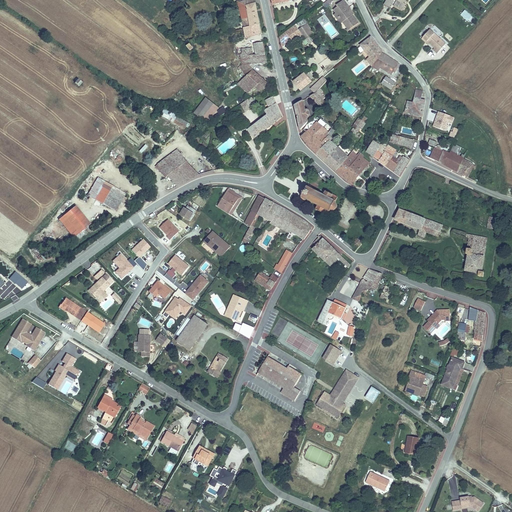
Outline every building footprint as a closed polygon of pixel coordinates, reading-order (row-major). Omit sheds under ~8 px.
[(241,0),(245,25),(254,22),(253,15),(261,12),(258,0),(241,0)] [(338,5),(334,9),(336,12),(343,21),(347,25),(349,29),(359,21),(353,13),(348,7),(349,6),(344,0),(341,0),(337,4),(338,5)] [(403,9),(406,3),(404,2),(404,0),(387,0),(386,3),(391,6),(394,0),(398,1),(396,6),(403,9)] [(467,21),(472,16),(465,9),(460,15),(467,21)] [(254,22),(245,25),(246,28),(247,33),(264,29),(261,12),(253,15),(254,22)] [(343,21),(336,12),(334,13),(340,21),(343,21)] [(313,31),(306,22),(299,28),(306,37),(313,31)] [(284,45),(302,34),(296,25),(278,35),(284,45)] [(431,29),(424,37),(430,43),(435,48),(434,49),(438,53),(447,44),(431,29)] [(366,58),(371,66),(379,52),(380,50),(379,50),(372,36),(361,45),(367,56),(366,58)] [(257,38),(259,52),(268,51),(266,37),(257,38)] [(243,44),(244,50),(244,54),(247,54),(257,52),(255,43),(243,44)] [(247,54),(248,61),(270,58),(268,51),(259,52),(257,52),(247,54)] [(371,66),(377,72),(380,66),(381,64),(386,55),(379,52),(371,66)] [(396,61),(386,55),(381,64),(386,66),(392,70),(396,61)] [(238,64),(237,64),(239,68),(241,67),(245,72),(254,65),(253,65),(248,61),(242,62),(238,64)] [(245,72),(238,79),(251,88),(258,82),(265,75),(254,65),(245,72)] [(298,86),(309,77),(302,68),(291,78),(298,86)] [(318,89),(319,89),(331,80),(324,74),(314,83),(318,89)] [(265,75),(258,82),(264,86),(271,82),(272,82),(265,75)] [(385,76),(381,83),(391,89),(396,81),(385,76)] [(318,89),(312,92),(325,104),(329,99),(319,89),(318,89)] [(413,98),(420,100),(422,91),(415,90),(413,98)] [(266,107),(269,111),(275,120),(285,111),(276,92),(269,96),(273,103),(266,107)] [(229,104),(221,95),(214,101),(222,111),(229,104)] [(256,101),(252,96),(241,103),(245,111),(253,106),(251,104),(256,101)] [(413,98),(412,103),(411,106),(407,104),(405,112),(421,116),(425,101),(420,100),(413,98)] [(305,113),(301,100),(294,103),(300,128),(301,130),(308,123),(307,121),(310,119),(308,112),(305,113)] [(185,128),(189,120),(163,109),(160,117),(185,128)] [(275,120),(269,111),(249,127),(257,134),(275,120)] [(451,127),(454,116),(437,111),(433,127),(447,130),(448,126),(451,127)] [(323,116),(318,122),(329,131),(337,121),(335,119),(331,123),(323,116)] [(352,127),(359,132),(366,122),(358,117),(352,127)] [(329,131),(318,122),(304,136),(311,146),(312,148),(314,150),(318,153),(327,142),(329,140),(325,137),(328,134),(327,134),(329,131)] [(413,138),(394,134),(391,141),(412,145),(413,138)] [(380,145),(381,143),(374,139),(369,150),(375,155),(380,145)] [(330,144),(327,142),(318,153),(325,160),(337,147),(332,142),(330,144)] [(138,150),(141,153),(147,146),(145,144),(138,150)] [(196,175),(200,174),(192,162),(182,145),(162,160),(171,173),(179,184),(185,180),(191,177),(196,175)] [(380,145),(375,155),(382,161),(387,149),(380,145)] [(396,150),(389,145),(387,149),(382,161),(389,166),(392,158),(394,155),(395,152),(396,150)] [(439,148),(434,156),(441,160),(446,149),(441,146),(440,146),(439,148)] [(337,147),(325,160),(336,170),(345,159),(347,156),(337,147)] [(447,149),(446,149),(441,160),(442,161),(448,164),(453,151),(451,151),(450,150),(447,149)] [(452,149),(451,151),(453,151),(448,164),(468,173),(470,173),(473,166),(477,158),(473,156),(471,160),(464,157),(465,155),(452,149)] [(352,183),(358,175),(349,168),(359,157),(352,150),(348,154),(352,157),(348,162),(345,159),(336,170),(351,182),(352,183)] [(360,160),(363,157),(361,155),(359,157),(349,168),(358,175),(366,166),(362,162),(360,160)] [(400,158),(398,162),(393,169),(394,171),(403,157),(402,156),(400,158)] [(409,160),(403,157),(394,171),(399,175),(400,174),(409,160)] [(398,162),(392,158),(389,166),(393,169),(398,162)] [(171,173),(162,160),(158,163),(168,176),(171,173)] [(89,194),(111,206),(120,190),(98,178),(89,194)] [(324,194),(312,188),(313,186),(308,183),(306,188),(305,187),(303,191),(304,192),(301,197),(306,200),(307,198),(318,204),(316,210),(328,216),(332,209),(334,209),(335,208),(336,207),(336,205),(336,204),(335,203),(339,196),(327,189),(324,194)] [(243,197),(229,188),(228,190),(239,197),(229,211),(232,213),(243,197)] [(120,190),(111,206),(116,209),(125,193),(120,190)] [(219,204),(229,211),(239,197),(228,190),(219,204)] [(260,210),(266,197),(259,195),(254,207),(260,210)] [(266,197),(260,210),(264,213),(269,217),(282,224),(291,210),(266,197)] [(75,204),(58,218),(73,236),(90,222),(75,204)] [(184,211),(182,210),(180,214),(189,220),(193,212),(194,213),(197,210),(188,204),(186,208),(184,211)] [(400,209),(395,219),(420,228),(425,218),(400,209)] [(306,220),(291,210),(282,224),(303,237),(307,233),(305,230),(311,224),(306,220)] [(442,224),(425,218),(420,228),(427,231),(439,236),(442,224)] [(182,232),(169,219),(161,226),(171,237),(170,238),(173,240),(182,232)] [(254,221),(249,230),(254,232),(257,234),(261,226),(254,221)] [(427,231),(420,228),(417,236),(424,239),(427,231)] [(205,240),(223,255),(230,247),(212,231),(205,240)] [(251,236),(247,234),(231,261),(236,264),(251,236)] [(352,265),(319,234),(312,241),(317,247),(314,249),(333,267),(340,260),(349,269),(352,265)] [(488,240),(471,234),(466,268),(478,270),(478,273),(482,273),(483,269),(481,269),(484,244),(487,244),(488,240)] [(145,239),(134,250),(141,258),(152,246),(145,239)] [(282,271),(294,249),(289,246),(281,260),(280,259),(275,267),(282,271)] [(175,253),(169,262),(182,273),(189,265),(175,253)] [(119,274),(125,280),(139,268),(128,256),(120,263),(125,268),(119,274)] [(170,267),(167,271),(172,276),(176,272),(170,267)] [(370,268),(361,283),(366,286),(360,300),(371,305),(383,274),(370,268)] [(261,272),(255,280),(270,290),(278,278),(272,274),(269,278),(261,272)] [(114,282),(107,274),(104,277),(111,285),(114,282)] [(211,282),(203,275),(187,293),(196,301),(211,282)] [(104,277),(98,283),(98,284),(91,291),(97,297),(111,285),(104,277)] [(164,300),(172,291),(159,279),(147,293),(154,298),(157,294),(164,300)] [(98,284),(98,283),(90,290),(91,291),(98,284)] [(366,286),(361,283),(354,297),(360,300),(366,286)] [(389,301),(394,288),(387,285),(384,292),(383,292),(381,298),(389,301)] [(400,305),(405,292),(394,288),(389,301),(400,305)] [(116,292),(112,296),(120,304),(124,301),(116,292)] [(235,295),(227,312),(232,314),(235,320),(238,321),(245,305),(243,304),(245,299),(235,295)] [(191,304),(182,297),(180,300),(176,298),(164,314),(168,317),(170,314),(179,321),(191,304)] [(66,298),(61,305),(67,309),(66,311),(80,320),(86,312),(66,298)] [(418,298),(414,306),(421,310),(425,301),(418,298)] [(328,299),(317,320),(325,325),(327,321),(330,314),(334,302),(328,299)] [(334,302),(330,314),(338,318),(340,312),(342,313),(345,308),(337,304),(334,302)] [(340,312),(338,318),(341,319),(342,318),(344,313),(346,308),(345,308),(342,313),(340,312)] [(474,328),(474,339),(482,339),(485,312),(477,309),(476,313),(474,328)] [(423,328),(431,335),(436,329),(433,326),(436,323),(437,325),(441,320),(445,320),(445,321),(449,321),(448,310),(436,311),(432,315),(433,316),(428,322),(423,328)] [(232,314),(227,312),(225,316),(235,320),(232,314)] [(255,323),(257,317),(251,314),(248,320),(255,323)] [(195,316),(177,343),(189,350),(191,352),(208,325),(195,316)] [(35,350),(46,331),(38,327),(31,338),(25,334),(32,323),(23,318),(12,337),(21,342),(22,340),(28,343),(27,345),(35,350)] [(436,329),(437,329),(442,323),(445,323),(445,321),(445,320),(441,320),(437,325),(436,323),(433,326),(436,329)] [(460,322),(459,329),(465,330),(466,327),(467,323),(460,322)] [(250,339),(254,328),(242,323),(241,326),(235,323),(232,328),(250,339)] [(465,330),(459,329),(457,335),(461,336),(461,338),(466,339),(467,332),(466,332),(465,332),(465,330)] [(336,340),(340,333),(335,330),(331,338),(336,340)] [(142,356),(150,357),(151,335),(139,334),(139,342),(140,342),(140,344),(139,345),(139,349),(141,352),(142,352),(142,356)] [(163,346),(168,339),(161,335),(156,341),(163,346)] [(447,338),(438,341),(439,346),(449,342),(447,338)] [(177,343),(176,345),(187,353),(189,350),(177,343)] [(325,359),(336,365),(343,352),(332,346),(325,359)] [(63,365),(63,364),(59,371),(58,370),(57,370),(50,383),(57,387),(59,384),(61,385),(67,375),(69,374),(76,378),(79,373),(76,371),(78,368),(72,365),(77,357),(68,352),(63,360),(65,361),(63,365)] [(208,371),(215,375),(218,370),(220,367),(222,369),(228,359),(218,354),(208,371)] [(36,367),(42,359),(36,355),(30,362),(36,367)] [(464,361),(452,356),(443,384),(457,388),(458,384),(455,383),(461,366),(462,367),(464,361)] [(262,372),(262,374),(284,387),(281,391),(294,398),(299,389),(294,386),(302,373),(289,366),(288,368),(270,358),(269,361),(267,360),(260,371),(262,372)] [(461,366),(455,383),(458,384),(466,361),(464,361),(462,367),(461,366)] [(330,394),(325,391),(317,403),(337,415),(345,404),(342,402),(336,398),(343,388),(349,392),(358,377),(347,369),(337,384),(340,386),(333,396),(330,394)] [(412,371),(409,381),(410,382),(407,392),(420,396),(422,387),(425,379),(423,378),(424,375),(412,371)] [(36,377),(32,382),(43,389),(46,383),(36,377)] [(141,382),(138,388),(146,394),(150,387),(141,382)] [(340,386),(337,384),(330,394),(333,396),(340,386)] [(370,386),(365,399),(374,403),(380,390),(370,386)] [(428,389),(422,387),(420,396),(425,398),(428,389)] [(342,402),(349,392),(343,388),(336,398),(342,402)] [(111,403),(102,398),(97,408),(106,413),(107,411),(115,416),(120,408),(111,403)] [(436,419),(442,422),(445,418),(439,414),(436,419)] [(152,427),(144,422),(143,423),(140,421),(139,419),(138,418),(135,416),(128,428),(132,430),(132,429),(135,430),(136,430),(140,432),(139,434),(144,437),(146,433),(148,434),(152,427)] [(193,434),(198,426),(192,422),(187,430),(193,434)] [(108,445),(112,434),(106,432),(102,442),(108,445)] [(170,436),(165,433),(161,441),(178,449),(182,442),(179,440),(180,438),(176,436),(174,439),(172,438),(173,437),(170,436)] [(405,451),(416,453),(418,443),(419,435),(409,433),(405,451)] [(214,454),(206,450),(205,452),(198,448),(195,453),(198,454),(196,458),(205,463),(206,461),(209,463),(214,454)] [(317,462),(325,465),(329,457),(332,458),(333,455),(317,448),(315,452),(312,451),(311,453),(320,456),(317,462)] [(212,476),(209,483),(220,488),(217,495),(225,498),(236,470),(232,469),(231,471),(219,466),(218,469),(213,468),(210,476),(212,476)] [(106,477),(109,472),(103,469),(100,473),(106,477)] [(389,481),(371,473),(367,482),(385,490),(389,481)] [(157,479),(154,483),(163,488),(166,484),(157,479)] [(134,481),(130,489),(135,492),(139,484),(134,481)] [(161,496),(158,503),(168,506),(171,499),(161,496)] [(461,501),(452,502),(454,511),(463,509),(462,508),(471,506),(473,507),(478,511),(484,503),(474,497),(469,498),(469,497),(460,498),(461,501)]
